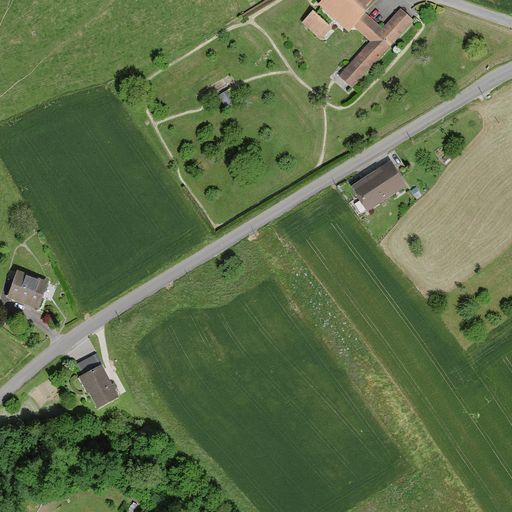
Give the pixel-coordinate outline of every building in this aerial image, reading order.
[(379,0),(321,0),(316,5),(346,34),(354,27),(371,42),(339,76),(353,89),(415,22),(401,9),(383,29),(366,14),(379,0)] [(320,41),(331,30),(312,11),(301,23),(320,41)] [(218,97),(226,113),(238,107),(230,91),(218,97)] [(367,216),(407,188),(392,165),(351,193),(367,216)] [(6,299),(38,310),(47,282),(15,271),(6,299)] [(101,365),(78,377),(95,410),(118,397),(101,365)]
